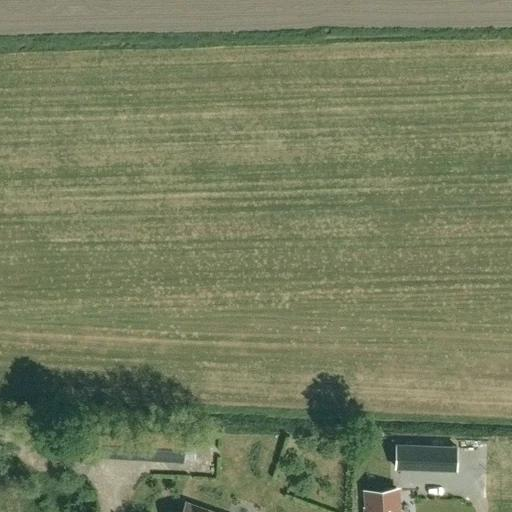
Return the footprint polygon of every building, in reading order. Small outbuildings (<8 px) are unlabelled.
[(100,428),(84,427),(82,453),(98,454),(100,428)] [(184,460),(184,459),(185,433),(131,430),(130,457),(184,460)] [(456,470),(456,446),(396,444),(396,468),(456,470)] [(398,511),(398,505),(396,488),(366,490),(367,507),(366,507),(366,511),(398,511)] [(216,511),(187,501),(183,511),(216,511)]
